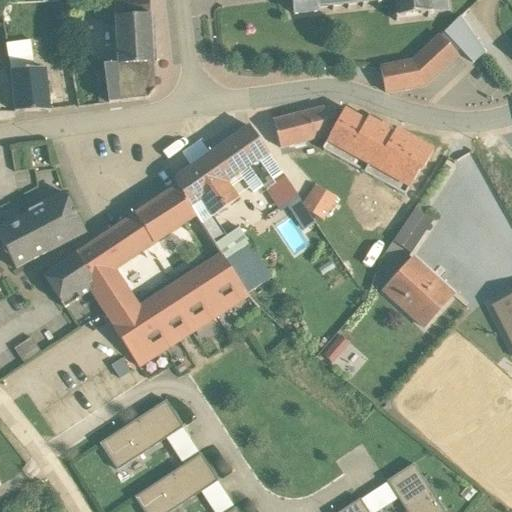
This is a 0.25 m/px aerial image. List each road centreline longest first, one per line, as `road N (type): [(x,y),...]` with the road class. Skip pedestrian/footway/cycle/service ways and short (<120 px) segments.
road 1 (residential): [(194,109),(342,90),(432,122),(511,114)]
road 2 (residential): [(269,511),(187,395),(159,386),(41,461)]
road 3 (residential): [(0,135),(194,109)]
